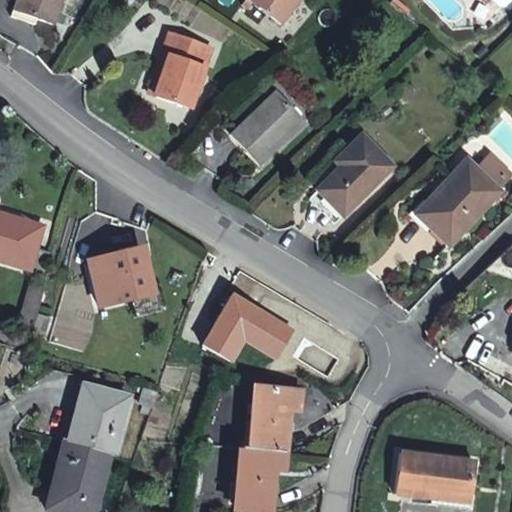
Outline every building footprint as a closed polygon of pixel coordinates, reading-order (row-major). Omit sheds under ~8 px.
[(25,0),(19,0),(11,22),(35,31),(38,24),(19,17),(25,0)] [(25,0),(19,17),(38,24),(53,30),(64,0),(25,0)] [(251,0),(246,7),(281,33),(305,0),(251,0)] [(477,0),(491,13),(504,0),(477,0)] [(171,45),(163,66),(170,69),(153,107),(186,120),(211,61),(171,45)] [(170,69),(163,66),(147,105),(153,107),(170,69)] [(302,133),(273,102),(227,147),(257,177),(302,133)] [(339,179),(316,202),(342,226),(390,178),(359,148),(334,174),(339,179)] [(496,185),(506,194),(511,189),(493,172),(479,187),(487,194),(496,185)] [(479,187),(464,173),(415,226),(449,257),(497,204),(506,194),(496,185),(487,194),(479,187)] [(40,227),(0,215),(0,260),(28,269),(40,227)] [(142,250),(89,264),(100,310),(153,296),(142,250)] [(26,282),(19,321),(34,323),(40,284),(26,282)] [(108,458),(111,459),(126,402),(88,392),(77,429),(71,427),(65,446),(108,458)] [(250,452),(287,455),(291,413),(300,414),(302,396),(256,392),(250,452)] [(65,446),(62,445),(56,466),(62,468),(49,511),(92,511),(108,458),(65,446)] [(250,452),(241,452),(234,511),(271,511),(275,473),(285,474),(287,455),(250,452)] [(388,510),(401,511),(422,511),(423,506),(461,509),(465,476),(391,469),(388,510)]
